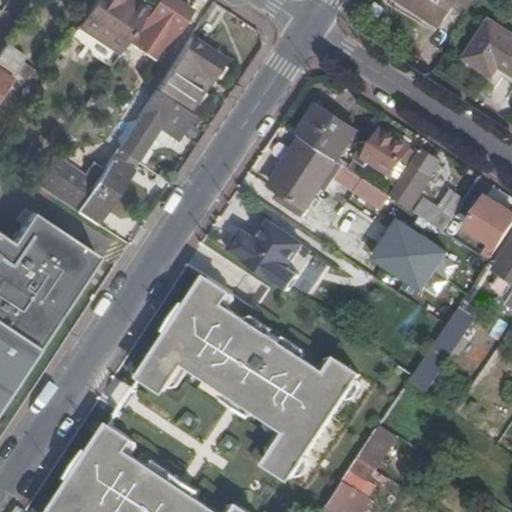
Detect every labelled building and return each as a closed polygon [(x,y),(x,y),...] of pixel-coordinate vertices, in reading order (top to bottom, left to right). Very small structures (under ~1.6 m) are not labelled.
[(93,0),(74,31),(116,59),(126,43),(131,35),(142,17),(147,10),(134,2),(131,0),(93,0)] [(160,0),(147,20),(142,17),(131,35),(157,53),(162,56),(191,12),(172,0),(160,0)] [(419,11),(440,24),(454,4),(456,0),(394,0),(416,15),(419,11)] [(477,1),(475,0),(456,0),(454,4),(468,15),(477,1)] [(511,33),(494,22),(470,60),(496,77),(497,74),(503,66),(511,71),(511,33)] [(131,35),(126,43),(152,61),(157,53),(131,35)] [(190,37),(172,64),(155,89),(187,111),(222,58),(190,37)] [(25,56),(4,42),(0,48),(0,91),(9,78),(25,56)] [(511,71),(503,66),(497,74),(511,84),(511,71)] [(118,146),(136,160),(151,137),(164,146),(170,136),(178,142),(194,118),(157,93),(142,116),(139,114),(118,146)] [(357,131),(319,107),(299,138),(301,139),(337,163),(357,131)] [(362,149),(359,154),(401,181),(419,154),(384,130),(369,154),(362,149)] [(291,154),(295,157),(275,188),(279,192),(293,201),(289,207),(302,215),(328,176),(352,193),(354,190),(378,207),(386,196),(373,187),(349,171),(337,163),(301,139),(291,154)] [(118,146),(112,156),(130,169),(136,160),(118,146)] [(419,154),(401,181),(389,198),(406,210),(429,176),(432,177),(441,163),(422,150),(419,154)] [(295,157),(291,154),(270,185),(275,188),(295,157)] [(112,156),(93,185),(76,212),(93,223),(130,169),(112,156)] [(51,157),(46,165),(76,186),(82,179),(51,157)] [(354,162),(349,171),(373,187),(380,177),(371,171),(370,173),(354,162)] [(33,184),(36,186),(76,212),(93,185),(88,180),(83,176),(82,179),(76,186),(46,165),(33,184)] [(279,192),(276,197),(289,207),(293,201),(279,192)] [(424,203),(415,216),(442,234),(464,201),(451,193),(439,213),(424,203)] [(481,258),(489,263),(511,226),(511,214),(486,196),(477,210),(463,231),(488,247),(481,258)] [(0,407),(99,258),(30,212),(10,242),(0,235),(0,407)] [(385,243),(390,229),(372,221),(366,235),(385,243)] [(238,239),(229,253),(289,294),(300,278),(288,270),(303,247),(271,224),(253,249),(238,239)] [(400,225),(375,262),(423,294),(448,257),(400,225)] [(511,280),(511,297),(507,307),(511,310),(511,245),(496,269),(511,280)] [(342,294),(337,290),(333,296),(354,311),(375,280),(342,257),(334,268),(352,280),(342,294)] [(164,395),(179,373),(224,403),(246,418),(281,442),(264,467),(287,483),(355,378),(333,364),(323,378),(245,325),(221,310),(229,298),(204,281),(185,311),(169,336),(140,379),(164,395)] [(185,311),(180,307),(163,332),(169,336),(185,311)] [(458,308),(447,326),(413,377),(426,386),(472,317),(458,308)] [(224,403),(218,411),(241,426),(246,418),(224,403)] [(238,511),(237,511),(235,511),(207,511),(191,501),(168,486),(122,456),(132,440),(110,425),(89,455),(72,480),(50,511),(84,511),(86,509),(90,511),(238,511)] [(395,436),(380,426),(357,460),(373,470),(395,436)] [(89,455),(85,452),(68,477),(72,480),(89,455)] [(173,480),(168,486),(191,501),(195,495),(173,480)] [(362,511),(370,501),(343,483),(326,507),(334,511),(362,511)]
